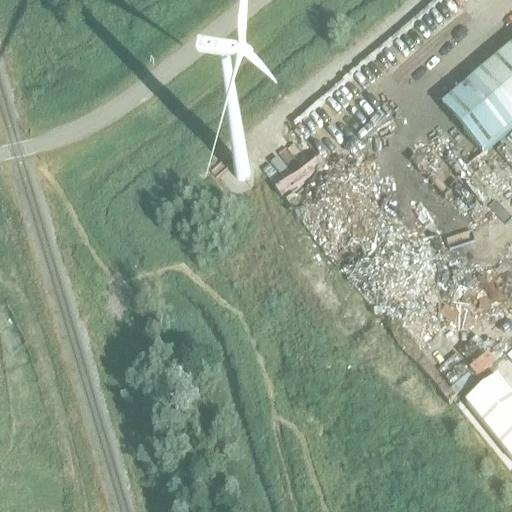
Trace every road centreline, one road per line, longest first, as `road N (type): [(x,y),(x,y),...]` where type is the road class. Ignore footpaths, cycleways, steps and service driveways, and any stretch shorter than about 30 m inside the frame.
road 1 (unclassified): [(0,154),(106,115),(257,0)]
road 2 (unknown): [(511,11),(353,179)]
